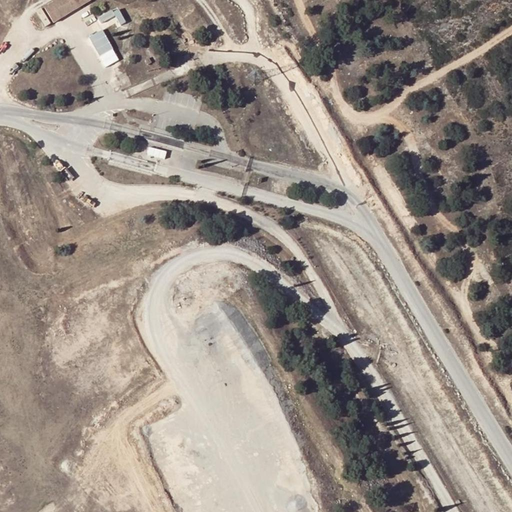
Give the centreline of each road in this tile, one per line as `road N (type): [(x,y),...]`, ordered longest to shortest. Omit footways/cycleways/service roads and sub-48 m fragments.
road 1 (track): [(511,30),(376,115),(354,117),(297,0)]
road 2 (track): [(511,361),(487,345),(473,321),(463,297),(467,255),(425,189),(408,138),(376,115)]
road 3 (unclassified): [(511,463),(369,228)]
road 4 (unclassified): [(369,228),(353,200),(331,184),(162,139)]
road 5 (track): [(235,0),(353,200)]
road 6 (unclassified): [(153,167),(369,228)]
